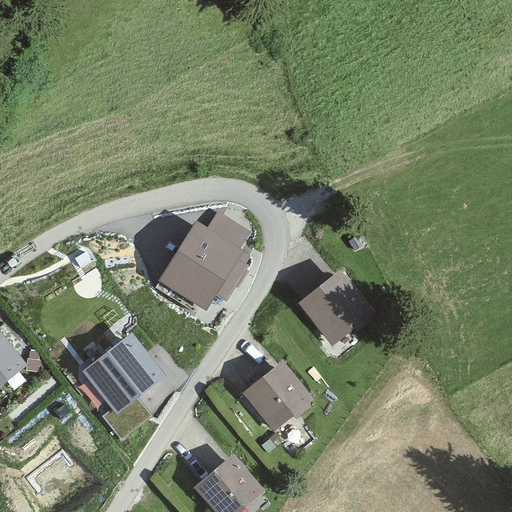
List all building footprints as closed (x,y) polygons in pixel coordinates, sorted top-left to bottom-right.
[(222,232),(245,247),(255,231),(232,216),(222,232)] [(244,250),(195,219),(158,280),(207,310),(244,250)] [(375,315),(343,273),(301,305),(333,347),(375,315)] [(131,330),(82,368),(116,412),(165,374),(131,330)] [(0,391),(30,367),(4,335),(0,338),(0,391)] [(316,405),(286,364),(243,396),(274,437),(316,405)] [(248,511),(268,495),(235,457),(194,491),(212,511),(248,511)]
